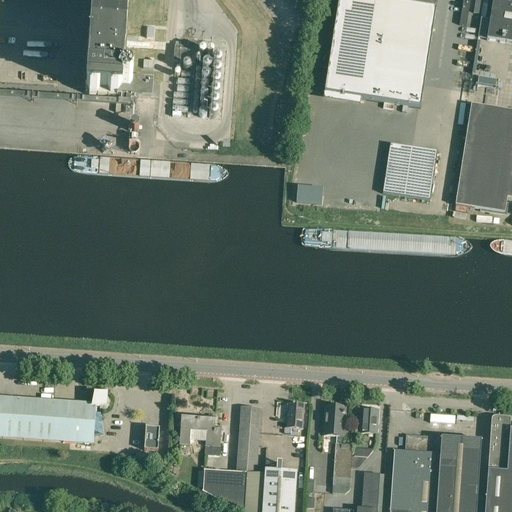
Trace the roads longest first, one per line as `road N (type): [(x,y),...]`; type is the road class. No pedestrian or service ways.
road 1 (tertiary): [(0,355),(511,389)]
road 2 (unknown): [(386,380),(380,445),(336,511)]
